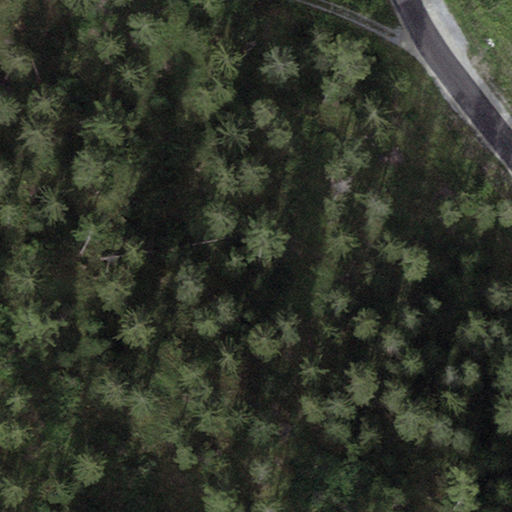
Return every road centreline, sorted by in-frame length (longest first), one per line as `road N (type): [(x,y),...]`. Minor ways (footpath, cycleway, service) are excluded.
road 1 (tertiary): [(410,0),(511,143)]
road 2 (track): [(326,0),(439,49)]
